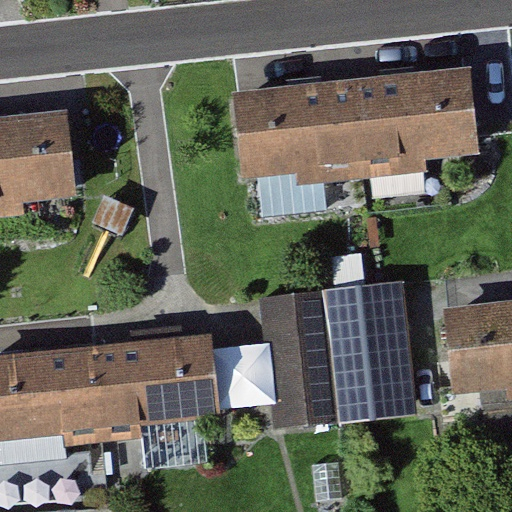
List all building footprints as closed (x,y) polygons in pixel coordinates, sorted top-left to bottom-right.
[(466,83),(246,97),(252,193),(472,180),(466,83)] [(81,122),(0,127),(0,212),(87,207),(81,122)] [(411,283),(267,298),(280,428),(424,413),(411,283)] [(511,308),(464,312),(471,404),(511,400),(511,308)] [(221,337),(0,358),(0,434),(1,447),(230,424),(221,337)]
